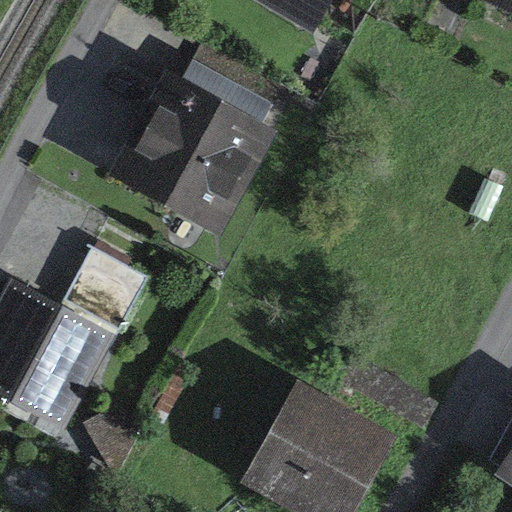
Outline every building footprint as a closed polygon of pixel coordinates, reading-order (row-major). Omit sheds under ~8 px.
[(252,0),(312,34),(332,0),(252,0)] [(511,0),(476,0),(511,16),(511,0)] [(109,177),(221,238),(280,135),(168,72),(109,177)] [(0,301),(0,399),(65,433),(148,278),(94,249),(64,310),(11,281),(0,301)] [(439,402),(352,353),(337,380),(424,428),(439,402)] [(355,511),(397,438),(299,381),(240,485),(288,511),(355,511)] [(502,469),(497,477),(511,486),(511,418),(489,461),(502,469)]
